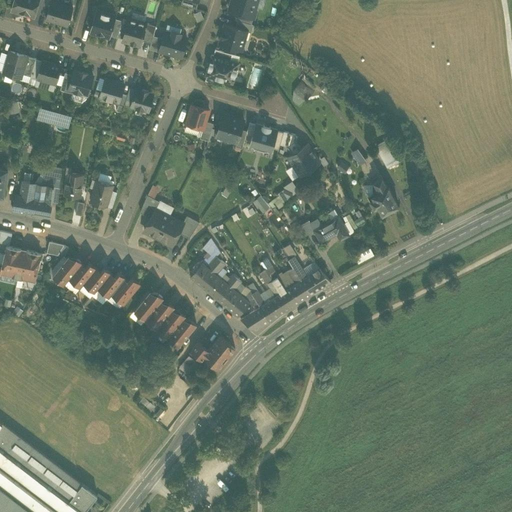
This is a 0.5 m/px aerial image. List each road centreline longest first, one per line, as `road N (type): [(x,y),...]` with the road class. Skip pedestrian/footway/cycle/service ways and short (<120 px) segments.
road 1 (tertiary): [(262,348),(319,308),(511,209)]
road 2 (residential): [(115,245),(176,277),(262,348)]
road 3 (residential): [(115,245),(180,80)]
road 4 (tertiary): [(150,480),(262,348)]
